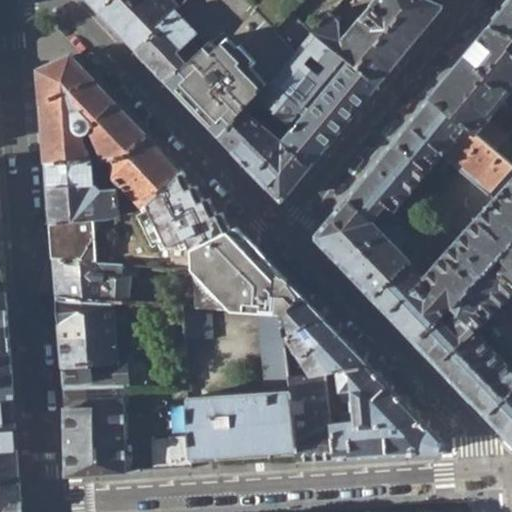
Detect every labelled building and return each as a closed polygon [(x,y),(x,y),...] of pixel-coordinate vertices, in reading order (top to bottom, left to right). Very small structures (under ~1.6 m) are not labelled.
[(84,0),(135,51),(176,10),(186,0),(84,0)] [(376,85),(441,6),(426,0),(340,0),(309,36),(376,85)] [(511,0),(509,0),(486,27),(511,38),(511,0)] [(135,51),(165,85),(186,63),(175,52),(189,38),(195,46),(192,50),(195,54),(207,42),(176,10),(135,51)] [(511,38),(486,27),(428,98),(494,151),(506,137),(486,121),(511,89),(511,38)] [(165,85),(217,136),(254,98),(265,85),(248,69),(256,61),(236,42),(233,45),(223,36),(212,47),(207,42),(195,54),(186,63),(165,85)] [(265,85),(254,98),(285,126),(286,126),(296,113),(300,117),(289,130),(279,142),(279,143),(308,168),(376,85),(309,36),(265,85)] [(39,70),(45,164),(92,157),(85,140),(88,137),(86,133),(90,131),(102,156),(104,160),(108,158),(128,151),(146,134),(71,56),(39,70)] [(217,136),(278,201),(280,201),(308,168),(279,143),(279,142),(275,137),(275,134),(273,132),(270,133),(247,115),(254,107),(277,127),(285,126),(254,98),(217,136)] [(511,165),(494,151),(428,98),(315,234),(314,239),(415,343),(439,320),(450,308),(490,266),(511,243),(511,165)] [(179,168),(146,134),(128,151),(108,158),(109,165),(112,178),(115,181),(140,210),(179,168)] [(92,157),(92,166),(103,165),(109,165),(108,158),(104,160),(102,156),(92,157)] [(45,164),(49,222),(108,219),(117,217),(115,190),(109,190),(100,190),(94,183),(92,166),(92,157),(45,164)] [(112,178),(109,165),(103,165),(105,178),(108,179),(112,178)] [(193,183),(179,168),(140,210),(155,226),(154,240),(116,236),(115,264),(119,265),(136,266),(152,267),(156,269),(171,269),(182,269),(190,269),(190,249),(228,230),(219,211),(214,213),(206,197),(200,199),(193,183)] [(49,222),(52,260),(115,264),(116,236),(117,217),(108,219),(49,222)] [(190,304),(260,310),(262,310),(282,312),(297,300),(301,297),(234,226),(228,230),(190,249),(190,269),(190,276),(190,304)] [(511,243),(490,266),(511,284),(511,243)] [(52,260),(54,299),(114,300),(127,300),(127,275),(119,275),(119,265),(115,264),(52,260)] [(127,275),(135,276),(136,266),(119,265),(119,275),(127,275)] [(415,343),(469,398),(504,362),(474,331),(504,303),(511,311),(510,312),(511,314),(511,284),(490,266),(450,308),(456,314),(445,326),(439,320),(415,343)] [(182,303),(190,304),(190,276),(190,269),(182,269),(171,269),(171,303),(182,303)] [(0,385),(12,384),(5,287),(0,286),(0,385)] [(301,297),(297,300),(282,312),(289,375),(325,371),(336,369),(352,366),(366,363),(301,297)] [(54,299),(60,386),(119,385),(116,352),(116,338),(114,300),(54,299)] [(264,385),(270,386),(289,384),(289,375),(282,312),(262,310),(260,310),(264,385)] [(511,442),(511,370),(504,362),(469,398),(511,442)] [(442,443),(366,363),(352,366),(336,369),(340,401),(349,399),(350,409),(352,410),(353,420),(331,422),(334,458),(440,451),(442,443)] [(293,461),(334,458),(331,422),(325,371),(289,375),(289,384),(291,404),(304,402),(305,416),(290,417),(292,451),(293,461)] [(0,480),(19,478),(15,423),(13,423),(11,406),(11,397),(13,396),(12,384),(0,385),(0,480)] [(188,458),(292,451),(290,417),(291,404),(289,384),(270,386),(270,391),(185,396),(188,458)] [(123,385),(119,385),(60,386),(62,473),(64,476),(123,472),(123,385)] [(155,437),(157,462),(174,460),(172,436),(155,437)] [(0,511),(21,511),(19,478),(0,480),(0,511)]
